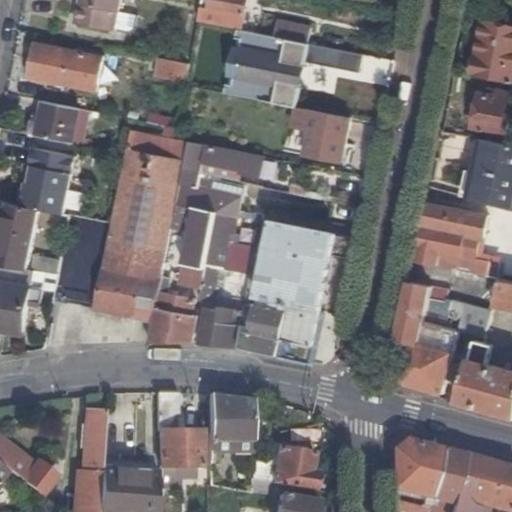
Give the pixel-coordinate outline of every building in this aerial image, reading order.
[(81,0),(77,21),(117,29),(122,0),(81,0)] [(244,16),(247,0),(210,0),(209,9),(244,16)] [(200,13),(198,22),(236,29),(238,20),(200,13)] [(474,52),(470,74),(511,82),(511,27),(485,21),(479,53),(474,52)] [(278,22),(275,37),(309,43),(311,28),(278,22)] [(226,83),(224,93),(297,107),(301,84),(297,83),(300,66),(304,67),(305,62),(359,73),(363,53),(309,43),(275,37),(236,29),(235,37),(243,38),(241,46),(233,45),(228,74),(235,75),(234,85),(226,83)] [(105,56),(38,42),(31,77),(99,91),(105,56)] [(154,78),(186,84),(190,63),(158,57),(154,78)] [(511,92),(500,89),(499,96),(481,93),(475,126),(509,133),(511,119),(511,113),(508,113),(511,93),(511,92)] [(47,101),(40,135),(77,143),(84,109),(47,101)] [(349,128),(314,120),(307,155),(343,162),(349,128)] [(351,168),(373,170),(376,125),(354,123),(351,168)] [(132,130),(127,153),(129,153),(105,269),(106,269),(98,309),(156,321),(164,279),(163,278),(164,276),(173,227),(174,219),(175,214),(177,205),(189,141),(175,138),(132,130)] [(469,196),(511,207),(511,144),(481,138),(469,196)] [(189,141),(177,205),(218,212),(238,216),(242,196),(200,188),(204,161),(241,168),(240,173),(261,177),(265,156),(189,141)] [(45,209),(65,213),(76,155),(36,147),(32,165),(34,166),(31,182),(30,184),(29,186),(28,188),(27,190),(24,205),(42,209),(45,209)] [(11,202),(0,256),(0,264),(30,269),(42,209),(24,205),(23,205),(11,202)] [(431,202),(419,261),(454,267),(459,268),(461,254),(477,257),(479,246),(483,247),(490,214),(431,202)] [(218,212),(177,205),(175,214),(184,216),(194,217),(181,284),(203,289),(208,265),(218,212)] [(36,270),(59,273),(70,214),(65,213),(45,209),(42,225),(53,227),(48,257),(37,255),(34,269),(36,270)] [(238,216),(218,212),(208,265),(220,268),(219,269),(249,275),(250,273),(255,246),(257,240),(245,238),(244,243),(234,241),(238,216)] [(183,221),(174,219),(173,227),(181,229),(183,221)] [(355,259),(359,239),(275,222),(270,242),(257,240),(255,246),(269,249),(258,305),(258,306),(288,313),(279,355),(312,363),(328,280),(333,255),(355,259)] [(459,268),(488,274),(491,259),(477,257),(461,254),(459,268)] [(419,261),(417,260),(415,269),(452,276),(454,267),(419,261)] [(33,287),(36,270),(34,269),(30,269),(0,264),(0,332),(4,333),(5,329),(25,333),(30,300),(42,303),(44,289),(33,287)] [(220,268),(208,265),(203,289),(201,300),(207,301),(199,343),(242,347),(246,312),(222,307),(221,310),(212,309),(219,269),(220,268)] [(489,284),(491,274),(488,274),(459,268),(454,267),(452,276),(489,284)] [(222,307),(246,312),(246,303),(249,275),(219,269),(212,309),(221,310),(222,307)] [(156,321),(152,342),(193,342),(198,316),(192,315),(196,299),(167,293),(170,277),(164,276),(163,278),(164,279),(156,321)] [(511,306),(511,278),(503,277),(496,303),(511,306)] [(413,281),(400,337),(410,339),(401,373),(406,381),(445,391),(455,350),(454,350),(422,342),(431,297),(448,300),(449,297),(450,289),(413,281)] [(422,342),(454,350),(460,329),(485,336),(491,308),(449,297),(448,300),(431,297),(422,342)] [(246,312),(242,347),(279,355),(288,313),(258,306),(258,305),(246,303),(246,312)] [(461,402),(511,415),(511,368),(511,369),(511,368),(511,362),(508,361),(506,367),(489,362),(494,344),(485,342),(478,339),(461,402)] [(158,393),(157,393),(158,431),(161,431),(162,467),(203,466),(203,430),(166,430),(176,414),(179,414),(179,393),(158,393)] [(252,401),(211,394),(211,398),(210,420),(210,452),(252,452),(252,401)] [(98,511),(102,470),(106,411),(87,410),(86,425),(82,425),(80,450),(84,450),(82,472),(78,472),(74,511),(98,511)] [(0,436),(0,462),(6,467),(23,481),(40,494),(56,475),(39,462),(36,465),(0,436)] [(430,504),(445,449),(406,439),(393,447),(394,487),(424,495),(422,502),(430,504)] [(277,465),(252,460),(252,479),(270,483),(314,492),(317,474),(311,472),(314,455),(280,448),(277,465)] [(453,511),(468,456),(445,449),(430,504),(437,505),(435,511),(453,511)] [(511,511),(511,467),(479,458),(468,456),(453,511),(511,511)] [(159,511),(159,473),(102,470),(98,511),(159,511)] [(210,487),(210,476),(196,475),(196,486),(208,486),(210,487)] [(252,479),(253,490),(268,493),(270,483),(252,479)] [(317,511),(319,502),(281,495),(277,511),(317,511)]
